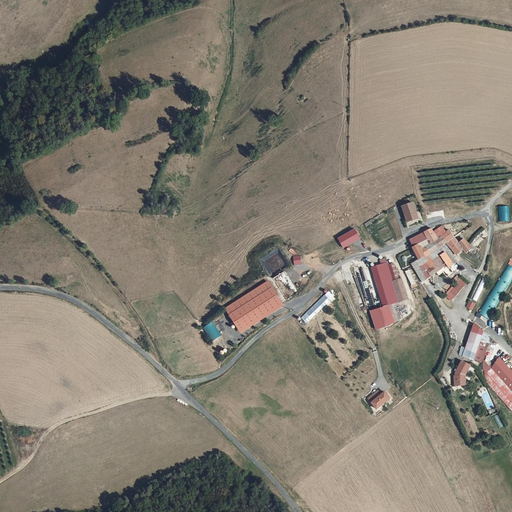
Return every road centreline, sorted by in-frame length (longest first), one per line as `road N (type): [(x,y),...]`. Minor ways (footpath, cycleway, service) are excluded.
road 1 (unclassified): [(486,212),(427,225),(400,244),(348,261),(226,368),(180,385)]
road 2 (track): [(180,385),(58,423),(0,485)]
road 3 (tertiary): [(0,289),(81,305),(180,385)]
road 4 (tertiary): [(180,385),(298,511)]
road 5 (unclassified): [(460,338),(462,297),(488,249),(486,212)]
